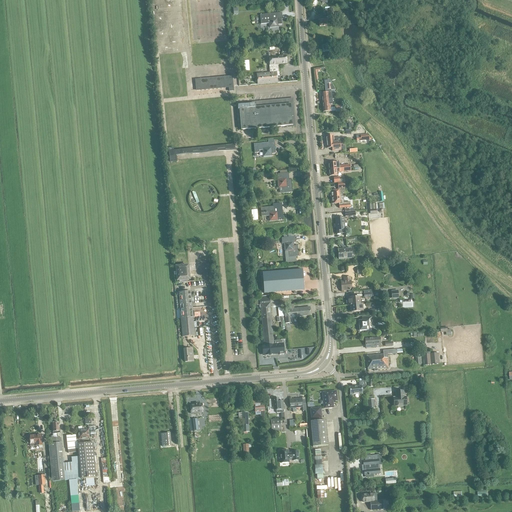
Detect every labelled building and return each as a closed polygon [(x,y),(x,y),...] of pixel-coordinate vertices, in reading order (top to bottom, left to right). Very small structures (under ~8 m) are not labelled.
[(282,25),(281,13),(260,15),(261,24),(269,24),(270,28),(279,27),(279,25),(282,25)] [(275,56),(275,52),(269,53),(270,72),(256,73),(257,84),(277,83),(277,75),(279,75),(278,64),(287,63),(286,54),(282,55),(282,56),(275,56)] [(232,76),(195,80),(195,90),(229,88),(229,91),(234,91),(232,76)] [(322,100),(331,99),(330,83),(327,83),(327,93),(322,93),(322,96),(321,97),(321,98),(322,99),(322,100)] [(237,106),(237,109),(239,109),(241,130),(291,125),(292,127),(295,127),(292,99),(253,102),(253,103),(254,104),(238,105),(239,105),(237,105),(237,106)] [(360,138),(356,138),(357,141),(357,143),(368,141),(370,141),(372,141),(372,139),(371,139),(371,138),(371,137),(371,136),(369,137),(369,134),(368,134),(359,135),(360,138)] [(275,154),(274,141),(273,139),(267,139),(268,142),(253,143),(254,153),(259,153),(259,151),(263,150),(263,157),(272,156),(272,154),(275,154)] [(340,141),(326,142),(326,146),(327,145),(327,148),(332,148),(332,149),(332,151),(341,150),(341,146),(340,141)] [(173,148),(168,148),(170,162),(176,162),(175,156),(185,154),(202,153),(218,151),(235,150),(235,145),(173,151),(173,148)] [(329,173),(328,173),(328,176),(329,175),(329,176),(337,176),(338,176),(338,172),(344,172),(350,171),(350,168),(344,169),(329,170),(329,173)] [(289,180),(288,173),(278,174),(278,179),(277,179),(278,188),(279,188),(280,194),(292,192),(291,180),(289,180)] [(331,197),(331,198),(340,197),(343,197),(343,189),(345,189),(345,183),(338,184),(338,191),(331,191),(331,194),(330,195),(330,197),(331,197)] [(344,203),(344,197),(343,197),(340,197),(331,198),(331,199),(331,201),(332,204),(340,203),(340,205),(339,205),(339,208),(350,207),(350,202),(344,203)] [(274,206),(261,208),(261,211),(261,214),(261,217),(265,216),(265,213),(269,213),(269,216),(269,221),(278,220),(278,218),(282,218),(281,212),(281,210),(282,210),(282,206),(280,206),(280,203),(274,204),(274,206)] [(344,218),(335,218),(336,234),(342,234),(345,234),(345,230),(344,219),(344,218)] [(293,237),(293,235),(288,235),(288,237),(281,238),(282,244),(284,243),(285,251),(288,251),(288,257),(298,256),(298,245),(294,246),(293,242),(296,242),(295,236),(293,237)] [(338,259),(344,259),(351,259),(350,249),(342,249),(342,251),(338,252),(338,259)] [(188,265),(176,266),(177,280),(179,280),(180,282),(188,282),(188,279),(190,279),(188,265)] [(303,270),(262,273),(264,293),(304,290),(304,289),(303,289),(302,271),(303,271),(303,270)] [(342,291),(344,291),(351,290),(350,277),(346,278),(346,281),(341,282),(342,291)] [(176,296),(176,303),(192,301),(191,291),(176,293),(176,295),(176,296)] [(269,296),(260,297),(264,345),(274,344),(269,296)] [(348,306),(351,305),(360,305),(360,304),(359,297),(348,298),(348,306)] [(177,309),(192,308),(192,301),(176,303),(177,309)] [(288,309),(284,309),(285,318),(286,323),(291,323),(291,317),(310,315),(309,307),(294,308),(293,304),(287,304),(288,309)] [(351,312),(363,311),(362,304),(360,304),(360,305),(351,305),(351,312)] [(193,318),(192,308),(177,309),(178,319),(181,319),(193,318)] [(279,317),(277,317),(277,322),(279,322),(281,322),(281,323),(281,327),(286,327),(285,323),(285,321),(285,316),(280,317),(279,317)] [(372,332),(371,317),(364,317),(364,320),(359,321),(360,331),(365,331),(366,333),(372,332)] [(195,336),(194,327),(197,327),(196,321),(193,321),(193,318),(181,319),(182,337),(195,336)] [(447,327),(441,328),(441,331),(441,333),(448,332),(449,336),(452,336),(451,329),(448,330),(448,327),(447,327)] [(380,337),(365,338),(366,344),(366,347),(374,347),(381,346),(380,337)] [(274,344),(264,345),(265,355),(284,353),(283,343),(282,343),(282,340),(274,341),(275,344),(274,344)] [(185,362),(193,361),(192,349),(184,350),(185,362)] [(378,371),(377,368),(388,368),(387,354),(397,353),(396,350),(383,350),(384,354),(367,356),(368,369),(373,369),(373,371),(378,371)] [(431,352),(423,353),(424,355),(425,365),(432,364),(439,363),(438,353),(431,354),(431,352)] [(350,395),(362,394),(362,389),(366,389),(365,381),(359,381),(360,385),(350,386),(350,395)] [(404,397),(404,391),(397,391),(397,395),(396,397),(393,397),(394,406),(398,406),(398,407),(403,407),(403,405),(407,405),(406,396),(404,397)] [(336,400),(336,392),(323,393),(325,408),(333,407),(332,402),(332,401),(333,400),(334,400),(336,400)] [(279,401),(278,398),(273,399),(274,406),(275,410),(276,410),(277,413),(284,412),(283,409),(283,401),(279,401)] [(302,399),(289,400),(290,408),(293,408),(293,412),(297,412),(296,407),(302,407),(303,411),(306,410),(306,403),(305,403),(305,398),(302,399)] [(264,411),(264,405),(260,405),(260,399),(251,400),(251,406),(254,406),(255,412),(260,412),(260,418),(265,418),(264,411)] [(191,414),(203,412),(202,404),(190,405),(191,414)] [(311,418),(322,417),(321,406),(310,407),(311,418)] [(190,432),(198,431),(197,419),(189,420),(190,432)] [(272,431),(281,430),(280,419),(271,419),(272,431)] [(313,447),(328,445),(326,420),(310,421),(313,447)] [(50,444),(49,444),(52,481),(64,480),(65,480),(61,437),(60,438),(58,438),(58,436),(57,433),(59,433),(60,433),(59,424),(59,422),(52,423),(53,434),(53,436),(51,436),(52,438),(50,438),(49,438),(50,444)] [(89,438),(88,430),(84,431),(84,429),(82,430),(82,431),(78,431),(79,439),(89,438)] [(162,446),(171,446),(170,433),(161,434),(162,446)] [(31,446),(39,446),(39,448),(43,447),(41,435),(30,436),(31,446)] [(77,449),(78,449),(77,442),(76,442),(76,435),(67,436),(68,450),(77,449)] [(96,478),(93,443),(78,444),(81,479),(96,478)] [(248,445),(248,444),(242,444),(243,456),(249,456),(248,447),(251,447),(251,445),(248,445)] [(174,457),(174,455),(174,454),(173,452),(173,451),(172,449),(171,448),(169,448),(168,447),(166,447),(164,447),(163,447),(161,448),(160,449),(159,451),(158,452),(158,454),(158,455),(158,456),(158,458),(159,459),(160,461),(161,462),(163,463),(164,463),(165,463),(167,463),(168,463),(170,462),(171,461),(172,460),(173,459),(174,457)] [(288,454),(288,450),(280,451),(280,455),(279,455),(279,456),(279,459),(280,459),(281,459),(281,463),(289,462),(289,459),(293,459),(293,461),(299,460),(298,451),(292,452),(292,454),(288,454)] [(363,465),(362,466),(362,471),(364,471),(364,475),(374,474),(377,474),(379,473),(378,455),(372,456),(365,457),(365,460),(363,461),(363,465)] [(370,501),(371,510),(383,509),(382,500),(374,501),(373,494),(362,495),(363,502),(370,501)]
